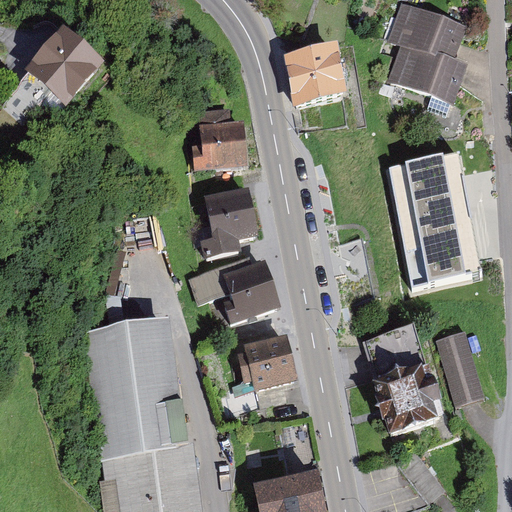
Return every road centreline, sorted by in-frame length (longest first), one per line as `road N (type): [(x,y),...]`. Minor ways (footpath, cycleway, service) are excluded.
road 1 (tertiary): [(221,0),(259,58),(345,511)]
road 2 (residential): [(503,0),(511,164)]
